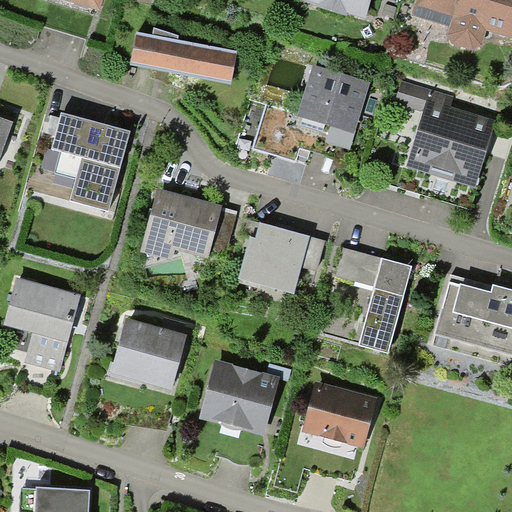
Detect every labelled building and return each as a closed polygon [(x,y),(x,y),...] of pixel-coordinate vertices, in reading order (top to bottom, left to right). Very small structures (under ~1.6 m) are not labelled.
[(65,0),(64,3),(101,14),(105,0),(65,0)] [(318,10),(348,19),(348,16),(367,22),(373,0),(300,0),(300,1),(319,7),(318,10)] [(511,0),(417,0),(412,17),(450,28),(448,37),(452,46),(474,52),(482,48),(487,32),(511,39),(511,0)] [(152,38),(137,35),(130,70),(232,88),(238,54),(178,43),(179,39),(154,31),(152,38)] [(370,85),(314,68),(298,119),(355,136),(370,85)] [(455,97),(402,81),(395,104),(424,113),(407,169),(477,189),(497,122),(451,109),(455,97)] [(110,217),(132,134),(63,115),(61,119),(51,117),(46,135),(56,138),(51,153),(60,156),(55,175),(76,181),(69,206),(110,217)] [(0,162),(14,125),(0,120),(0,162)] [(239,212),(157,190),(140,254),(172,263),(175,252),(209,261),(211,252),(227,257),(239,212)] [(320,279),(331,240),(246,217),(240,238),(248,240),(235,286),(297,302),(305,275),(320,279)] [(390,358),(413,267),(344,249),(336,279),(374,288),(358,350),(390,358)] [(81,298),(17,280),(3,329),(32,337),(25,363),(61,373),(81,298)] [(511,358),(511,292),(493,287),(491,295),(450,284),(435,338),(511,358)] [(162,331),(127,321),(112,376),(173,393),(188,338),(184,337),(187,326),(165,320),(162,331)] [(281,379),(216,361),(199,421),(265,438),(281,379)] [(379,400),(316,383),(302,434),(365,451),(379,400)] [(34,511),(85,511),(87,493),(36,489),(34,511)]
